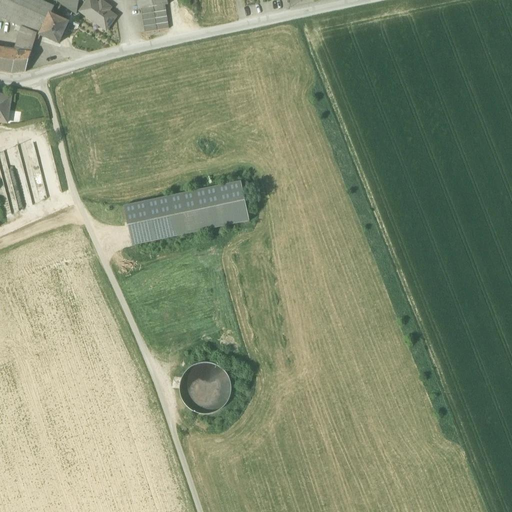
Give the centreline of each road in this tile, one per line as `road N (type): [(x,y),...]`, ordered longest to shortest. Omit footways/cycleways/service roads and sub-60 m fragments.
road 1 (track): [(201,511),(145,356),(68,181),(42,77)]
road 2 (residential): [(0,79),(42,77),(363,0)]
